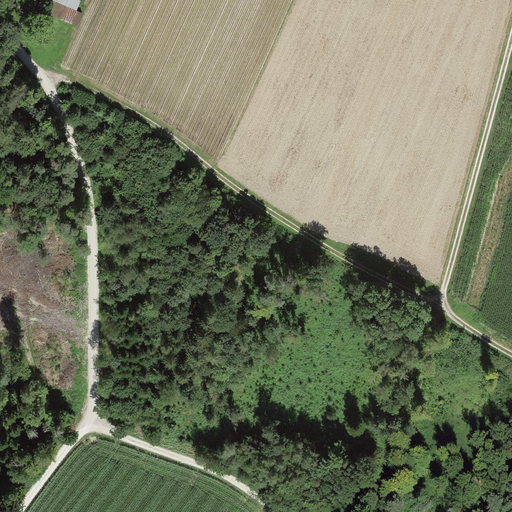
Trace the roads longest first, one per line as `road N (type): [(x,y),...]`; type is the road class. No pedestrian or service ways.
road 1 (track): [(439,311),(270,217),(134,114),(64,78),(45,86)]
road 2 (track): [(93,419),(83,186),(45,86),(4,25),(0,2)]
road 3 (track): [(439,311),(511,36)]
road 4 (track): [(369,511),(381,460),(421,382),(439,311)]
road 5 (track): [(93,419),(223,474),(277,511)]
road 6 (track): [(16,511),(93,419)]
